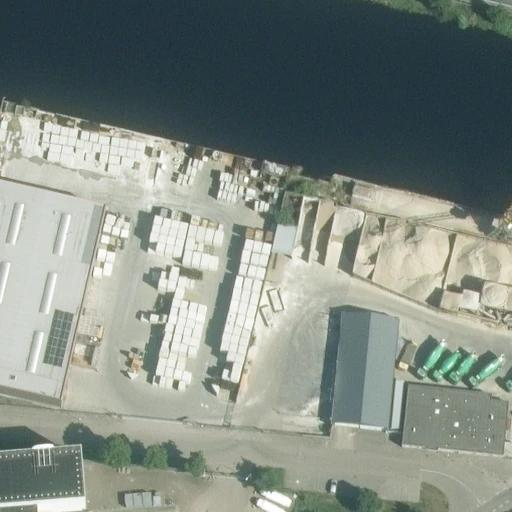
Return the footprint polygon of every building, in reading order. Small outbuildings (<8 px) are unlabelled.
[(122,158),(143,165),(148,150),(127,143),(122,158)] [(0,192),(0,395),(61,410),(106,215),(0,192)] [(277,223),(271,255),(326,264),(331,234),(362,239),(366,210),(300,200),(296,226),(277,223)] [(208,294),(218,256),(186,248),(176,286),(208,294)] [(342,316),(331,429),(387,434),(398,322),(342,316)] [(407,388),(403,436),(401,449),(428,451),(427,454),(437,455),(437,452),(503,459),(508,404),(491,403),(491,397),(407,388)] [(0,511),(84,511),(80,461),(0,467),(0,511)]
